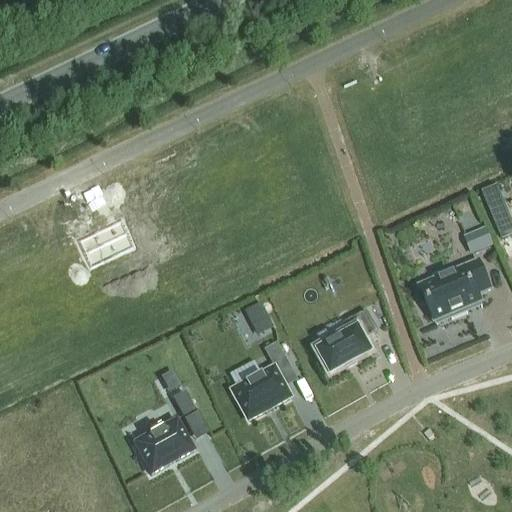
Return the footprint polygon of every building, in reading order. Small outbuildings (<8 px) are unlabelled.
[(298,138),(255,159),(270,190),(313,170),(298,138)] [(217,177),(172,198),(187,229),(232,208),(217,177)] [(511,220),(508,212),(493,218),(502,242),(511,238),(511,220)] [(122,222),(78,242),(91,270),(135,249),(122,222)] [(486,230),(464,239),(472,258),(494,248),(486,230)] [(491,291),(480,266),(468,271),(467,270),(437,283),(439,289),(425,295),(423,289),(421,290),(435,323),(451,317),(452,321),(468,315),(466,310),(481,304),(478,297),(491,291)] [(0,278),(0,317),(30,304),(15,271),(0,278)] [(262,306),(246,315),(252,326),(268,318),(262,306)] [(367,313),(353,321),(365,342),(379,334),(367,313)] [(321,353),(318,354),(332,378),(372,356),(365,342),(353,321),(344,326),(350,336),(333,346),(331,342),(319,349),(321,353)] [(278,345),(266,352),(272,365),(285,358),(278,345)] [(276,368),(231,393),(249,426),(294,402),(276,368)] [(183,396),(173,402),(182,419),(192,413),(183,396)] [(147,439),(134,446),(151,477),(192,454),(184,441),(175,424),(162,431),(160,427),(144,435),(147,439)]
